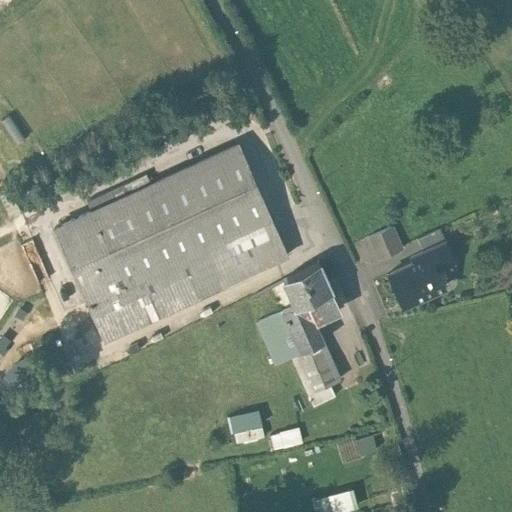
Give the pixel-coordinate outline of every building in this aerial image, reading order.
[(290,257),(238,142),(137,188),(132,177),(86,198),(91,209),(53,227),(104,342),(290,257)] [(365,236),(375,259),(401,249),(391,225),(365,236)] [(416,239),(420,249),(442,239),(438,229),(416,239)] [(409,262),(384,273),(396,302),(400,308),(443,288),(435,271),(456,261),(445,238),(442,239),(420,249),(406,256),(409,262)] [(281,278),(291,300),(304,328),(317,323),(342,312),(319,261),(281,278)] [(385,307),(396,302),(384,273),(372,278),(385,307)] [(340,374),(317,323),(304,328),(291,300),(256,316),(275,357),(288,351),(306,390),(328,380),(340,374)] [(328,380),(306,390),(313,404),(335,394),(328,380)] [(292,384),(286,386),(291,397),(296,394),(292,384)] [(254,407),(224,412),(227,427),(256,422),(254,407)] [(261,425),(234,432),(236,442),(264,435),(261,425)] [(298,425),(270,432),(274,448),(302,441),(298,425)] [(354,488),(317,498),(320,511),(339,511),(359,507),(354,488)]
